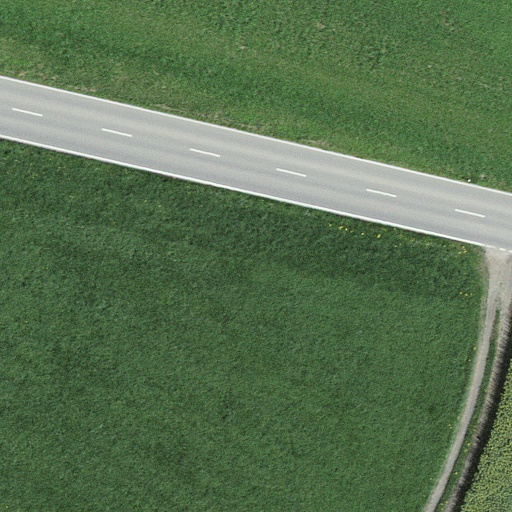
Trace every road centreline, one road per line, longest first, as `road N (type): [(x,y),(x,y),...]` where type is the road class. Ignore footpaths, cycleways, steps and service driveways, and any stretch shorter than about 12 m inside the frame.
road 1 (secondary): [(511,221),(0,105)]
road 2 (track): [(444,511),(472,466),(503,349),(510,221)]
